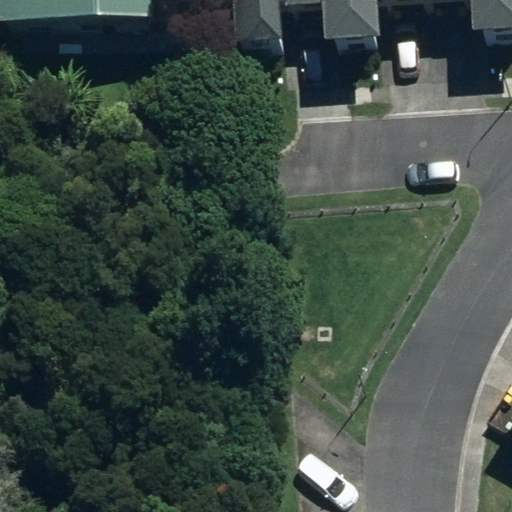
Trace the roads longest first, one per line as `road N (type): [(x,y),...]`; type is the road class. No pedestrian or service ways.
road 1 (residential): [(410,511),(424,410),(511,249)]
road 2 (residential): [(274,161),(511,147)]
